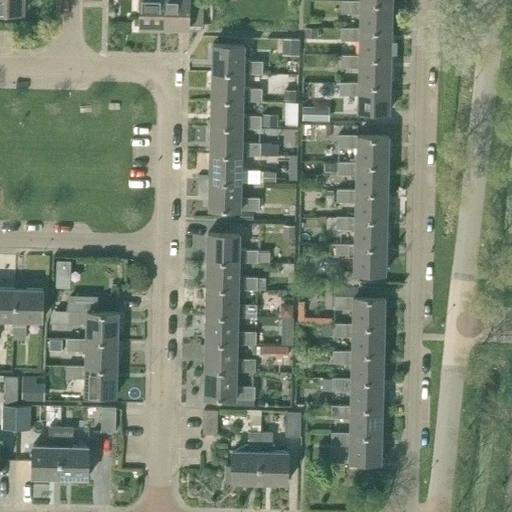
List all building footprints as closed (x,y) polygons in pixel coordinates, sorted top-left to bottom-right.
[(0,0),(0,11),(24,12),(24,0),(0,0)] [(140,0),(140,27),(164,28),(165,0),(140,0)] [(165,0),(164,28),(189,28),(189,0),(165,0)] [(360,28),(392,29),(392,2),(360,1),(360,0),(357,0),(342,0),(342,12),(360,13),(360,28)] [(306,27),(305,37),(317,37),(318,28),(306,27)] [(359,55),(391,56),(392,29),(360,28),(342,27),(341,40),(360,40),(359,55)] [(292,39),(291,53),(299,53),(299,39),(292,39)] [(213,44),(212,72),(244,73),(262,73),(271,73),(271,62),(263,61),(244,61),(244,45),(213,44)] [(358,83),(390,83),(391,56),(359,55),(341,55),(341,67),(359,67),(358,82),(358,83)] [(212,72),(212,99),(243,100),(243,101),(262,101),(262,89),(243,88),(244,73),(212,72)] [(358,111),(390,111),(390,83),(358,83),(358,82),(340,82),(340,94),(358,95),(358,111)] [(285,101),(296,101),(296,92),(285,92),(285,101)] [(212,99),(211,126),(242,127),(242,128),(261,128),(261,127),(268,127),(269,126),(262,126),(262,117),(261,117),(261,115),(242,115),(243,101),(243,100),(212,99)] [(302,120),(329,120),(329,107),(303,106),(302,120)] [(262,117),(262,126),(269,126),(277,126),(277,113),(262,113),(262,117)] [(242,127),(211,126),(210,153),(242,154),(242,155),(260,155),(261,143),(242,142),(242,128),(242,127)] [(356,163),(388,163),(389,136),(339,135),(338,146),(357,147),(356,162),(356,163)] [(261,143),(260,155),(266,155),(272,155),(273,143),(266,143),(261,143)] [(241,181),(241,182),(260,182),(260,170),(241,170),(242,155),(242,154),(210,153),(210,181),(241,181)] [(356,190),(388,191),(388,163),(356,163),(356,162),(338,161),(338,173),(356,174),(356,189),(356,190)] [(260,170),(260,182),(275,183),(276,172),(260,170)] [(241,181),(210,181),(209,209),(259,210),(259,197),(240,197),(241,182),(241,181)] [(355,217),(387,218),(388,191),(356,190),(356,189),(337,189),(337,201),(355,201),(355,217)] [(253,211),(239,211),(239,220),(253,220),(253,211)] [(354,244),(386,245),(387,218),(355,217),(337,216),(336,229),(355,229),(354,244)] [(283,224),(283,238),(295,238),(295,225),(283,224)] [(229,233),(208,232),(208,260),(239,261),(258,262),(258,249),(239,249),(239,233),(229,233)] [(354,272),(386,273),(386,245),(354,244),(336,243),(336,256),(354,256),(354,272)] [(56,273),(70,273),(70,260),(56,260),(56,273)] [(208,260),(207,287),(238,288),(238,289),(257,289),(257,277),(238,277),(239,261),(208,260)] [(352,324),(384,325),(385,297),(379,297),(379,286),(335,285),(335,308),(353,309),(352,323),(352,324)] [(15,288),(0,287),(0,318),(14,319),(15,288)] [(206,315),(238,315),(238,316),(256,317),(256,304),(238,304),(238,289),(238,288),(207,287),(206,315)] [(43,289),(15,288),(14,319),(13,338),(26,339),(26,319),(42,320),(43,289)] [(86,339),(118,339),(118,312),(98,311),(98,296),(69,295),(66,310),(68,310),(67,322),(87,323),(86,338),(86,339)] [(280,316),(292,317),(293,304),(280,304),(280,316)] [(206,315),(206,342),(237,343),(256,343),(256,331),(237,330),(238,315),(206,315)] [(334,335),(352,336),(352,351),(384,352),(384,325),(352,324),(352,323),(334,323),(334,325),(334,335)] [(322,324),(321,334),(334,335),(334,325),(322,324)] [(117,367),(118,339),(86,339),(86,338),(67,337),(66,349),(86,350),(85,365),(85,366),(117,367)] [(206,342),(205,369),(236,370),(236,371),(255,371),(255,358),(236,357),(237,343),(206,342)] [(351,378),(383,379),(384,352),(352,351),(334,350),(333,363),(352,363),(351,378)] [(85,394),(116,395),(117,367),(85,366),(85,365),(66,365),(66,377),(85,377),(85,394)] [(236,370),(205,369),(204,397),(225,397),(254,398),(255,386),(236,385),(236,371),(236,370)] [(23,376),(22,400),(35,400),(35,382),(36,376),(23,376)] [(322,377),(322,390),(333,390),(333,378),(322,377)] [(333,378),(333,390),(351,391),(351,405),(382,406),(383,379),(351,378),(333,378)] [(2,428),(16,429),(16,405),(3,404),(2,428)] [(30,405),(16,405),(16,429),(30,429),(30,405)] [(350,433),(382,433),(382,406),(351,405),(332,405),(332,417),(350,418),(350,433)] [(116,407),(102,406),(101,431),(115,431),(116,407)] [(217,409),(203,409),(203,433),(217,434),(217,409)] [(301,412),(286,411),(286,435),(300,436),(301,412)] [(232,481),(260,482),(261,431),(259,431),(259,425),(250,425),(250,431),(249,431),(249,444),(237,449),(233,449),(232,465),(226,465),(226,479),(232,479),(232,481)] [(33,445),(32,476),(60,477),(61,426),(49,426),(49,445),(33,445)] [(61,426),(60,477),(88,477),(89,446),(73,445),(73,427),(61,426)] [(261,431),(260,482),(288,482),(288,451),(272,451),(273,432),(261,431)] [(349,461),(381,461),(382,433),(350,433),(331,432),(331,445),(350,445),(349,461)] [(325,460),(324,472),(348,473),(349,461),(325,460)]
